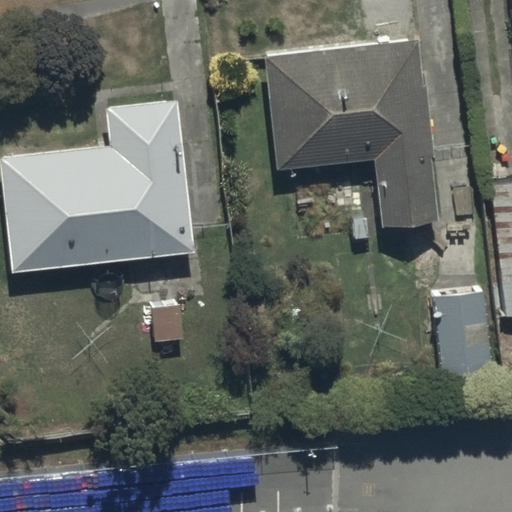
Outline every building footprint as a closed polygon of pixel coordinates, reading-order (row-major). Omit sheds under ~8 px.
[(415,26),(262,42),(275,159),(369,149),(376,214),(434,208),(415,26)] [(107,136),(0,146),(0,185),(8,261),(190,243),(175,92),(103,99),(107,136)] [(511,168),(488,171),(503,305),(495,306),(498,336),(511,335),(511,168)] [(485,284),(432,288),(437,356),(489,353),(485,284)] [(206,296),(150,297),(150,333),(182,332),(181,325),(207,324),(206,296)]
